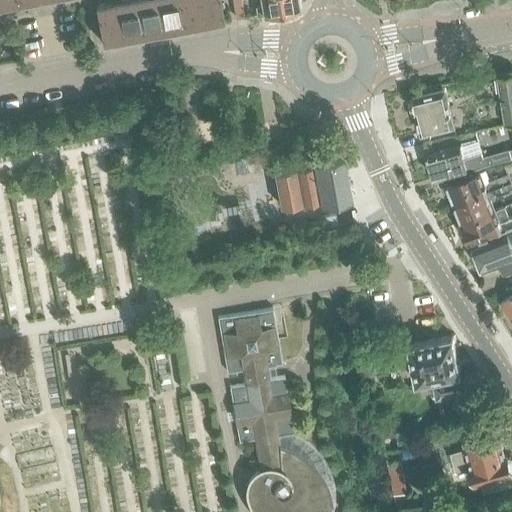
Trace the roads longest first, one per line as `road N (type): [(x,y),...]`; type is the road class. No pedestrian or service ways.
road 1 (tertiary): [(345,93),(394,207),(511,385)]
road 2 (tertiary): [(0,86),(205,51),(296,56)]
road 3 (residential): [(511,25),(366,53)]
